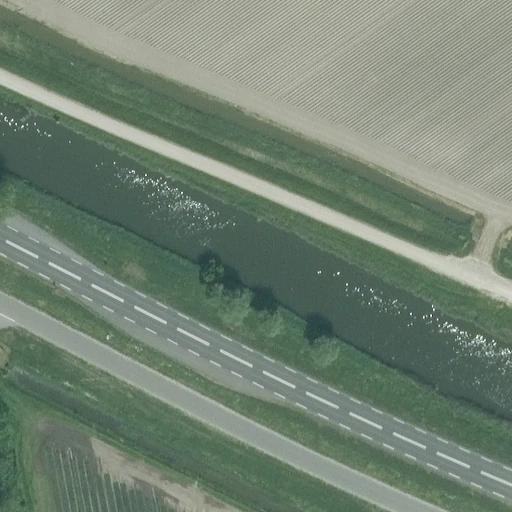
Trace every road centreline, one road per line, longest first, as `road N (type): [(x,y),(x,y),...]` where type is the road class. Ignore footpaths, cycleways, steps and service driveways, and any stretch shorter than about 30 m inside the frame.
road 1 (primary): [(511,486),(196,339),(0,237)]
road 2 (unclassified): [(511,298),(0,82)]
road 3 (unclassified): [(0,303),(420,511)]
